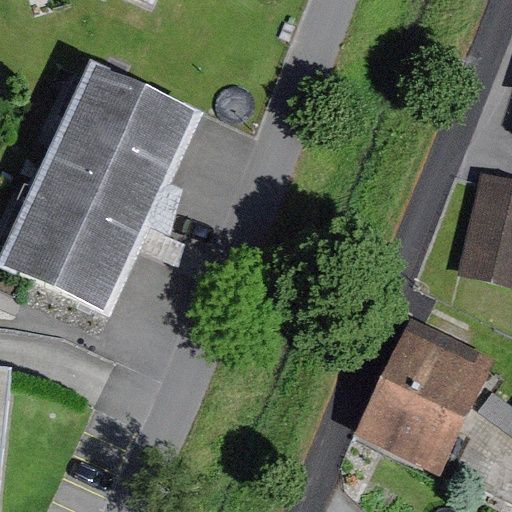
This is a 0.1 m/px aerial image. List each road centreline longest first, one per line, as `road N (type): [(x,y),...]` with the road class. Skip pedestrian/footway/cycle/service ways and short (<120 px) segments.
road 1 (residential): [(131,511),(264,216),(339,0)]
road 2 (residential): [(302,511),(511,5)]
